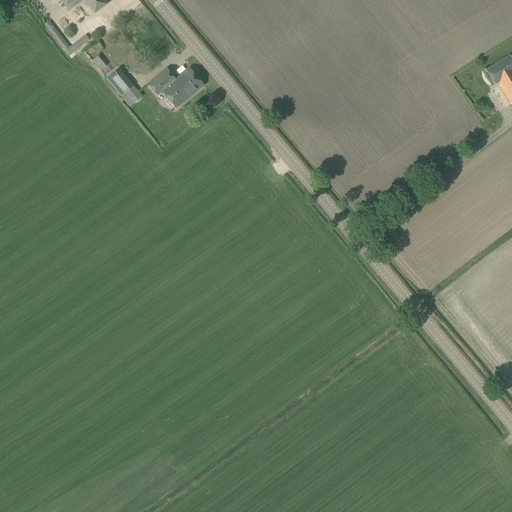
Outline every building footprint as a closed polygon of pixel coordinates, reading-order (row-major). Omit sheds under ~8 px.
[(47,0),(49,2),(51,0),(60,0),(66,8),(75,0),(84,0),(94,14),(107,4),(103,0),(47,0)] [(69,48),(49,21),(43,26),(68,57),(89,41),(85,35),(69,48)] [(68,22),(64,26),(73,36),(77,31),(68,22)] [(511,103),(511,60),(509,56),(486,71),(495,85),(497,83),(510,105),(511,103)] [(133,84),(118,67),(105,78),(120,96),(133,84)] [(157,96),(162,92),(176,109),(203,86),(189,68),(175,80),(166,69),(148,84),(157,96)]
